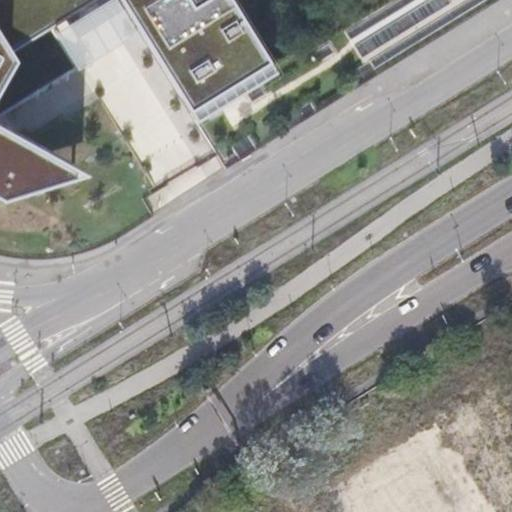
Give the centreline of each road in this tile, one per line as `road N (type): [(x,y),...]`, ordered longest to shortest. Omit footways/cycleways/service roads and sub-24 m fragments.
road 1 (secondary): [(511,39),(181,245)]
road 2 (secondary): [(242,410),(335,315),(511,193)]
road 3 (secondary): [(242,410),(511,247)]
road 4 (secondary): [(181,245),(169,280),(0,383)]
road 5 (secondary): [(85,511),(242,410)]
road 6 (secondary): [(145,267),(0,355)]
road 7 (tertiary): [(145,267),(115,263),(66,285),(0,296)]
